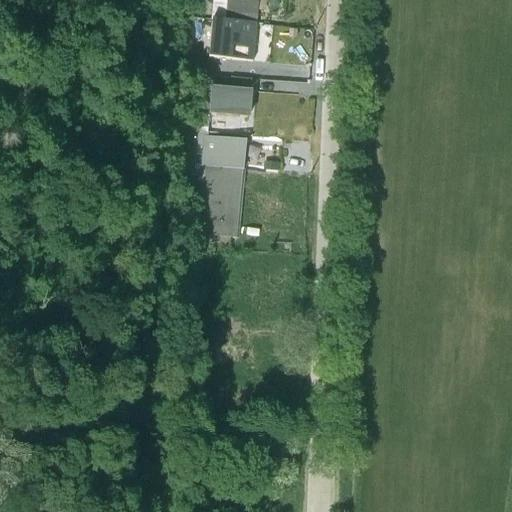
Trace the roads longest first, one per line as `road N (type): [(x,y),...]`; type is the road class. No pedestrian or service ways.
road 1 (tertiary): [(342,0),(318,511)]
road 2 (track): [(59,0),(42,62),(0,135)]
